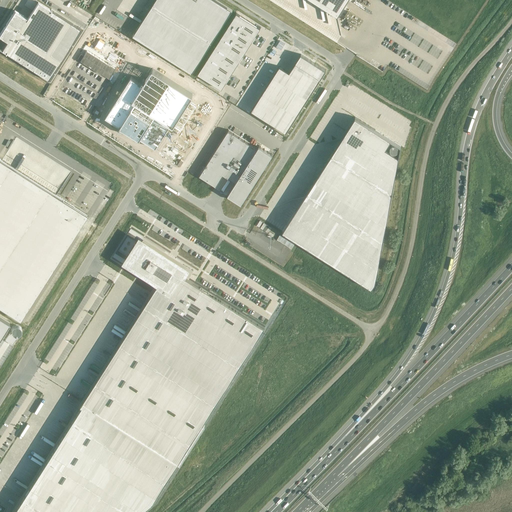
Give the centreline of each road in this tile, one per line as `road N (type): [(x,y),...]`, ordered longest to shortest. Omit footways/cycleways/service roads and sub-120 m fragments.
road 1 (motorway): [(511,51),(473,123),(456,245),(428,326),(322,465)]
road 2 (unclassified): [(511,22),(456,87),(436,124),(408,259),(374,332)]
road 3 (motorway): [(511,268),(322,465)]
road 4 (unclassified): [(0,400),(146,170)]
road 5 (unclassified): [(279,24),(343,64),(241,228)]
road 6 (motorway): [(334,474),(511,288)]
road 7 (unclassified): [(374,332),(203,511)]
road 8 (motorway): [(334,474),(438,391),(511,355)]
road 9 (unclassified): [(218,214),(210,228),(374,332)]
road 10 (unclassified): [(0,75),(146,170)]
